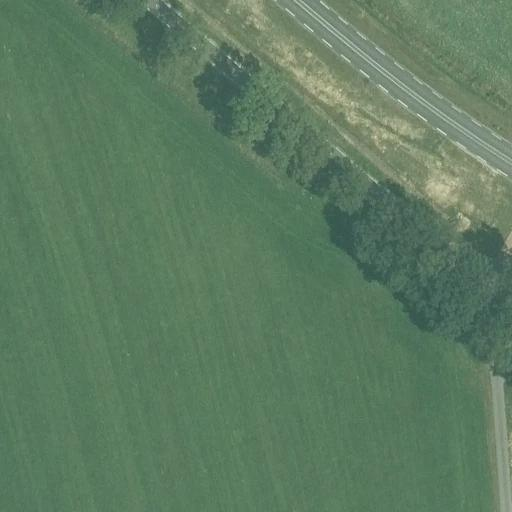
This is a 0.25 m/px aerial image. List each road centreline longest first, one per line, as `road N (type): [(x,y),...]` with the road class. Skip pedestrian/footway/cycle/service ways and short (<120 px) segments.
road 1 (primary): [(511,162),(296,0)]
road 2 (unclassified): [(502,511),(490,307),(511,258)]
